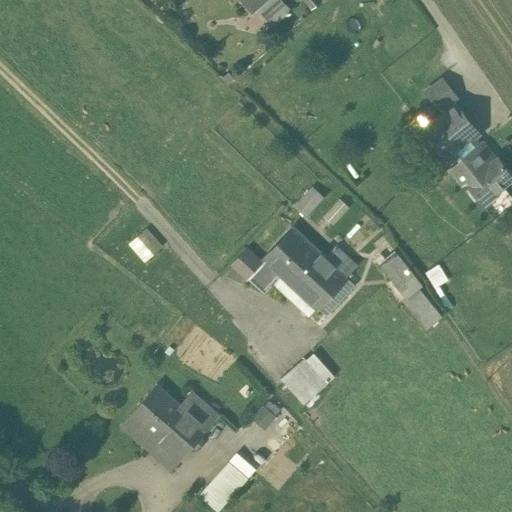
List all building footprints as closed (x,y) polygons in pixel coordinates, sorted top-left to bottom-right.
[(241,0),(250,11),(264,0),(241,0)] [(456,104),(423,130),(451,166),(474,148),(475,149),(478,147),(470,137),(461,144),(451,130),(460,122),(461,122),(467,118),(456,104)] [(451,166),(450,167),(463,185),(467,182),(466,182),(484,168),(472,152),(475,149),(474,148),(451,166)] [(484,168),(466,182),(467,182),(485,205),(486,205),(482,199),(493,191),(497,196),(498,195),(496,192),(511,179),(511,176),(503,164),(501,165),(496,158),(484,168)] [(313,187),(295,206),(306,216),(323,197),(313,187)] [(201,289),(146,227),(138,234),(133,239),(128,243),(183,305),(201,289)] [(138,234),(133,228),(128,232),(133,239),(138,234)] [(325,257),(294,228),(265,259),(265,260),(265,259),(282,275),(281,275),(317,308),(346,277),(345,277),(324,257),(325,257)] [(357,265),(336,245),(325,257),(324,257),(345,277),(346,277),(357,265)] [(394,251),(378,263),(406,298),(421,285),(394,251)] [(265,260),(248,278),(264,293),(281,275),(282,275),(265,259),(265,260)] [(327,382),(304,356),(302,358),(304,359),(283,378),(282,376),(280,378),(303,403),(327,382)] [(180,405),(156,384),(129,415),(180,460),(208,429),(180,405)] [(219,416),(192,392),(180,405),(208,429),(219,416)] [(267,426),(278,415),(266,404),(255,415),(267,426)] [(229,462),(200,495),(218,511),(235,491),(247,478),(229,462)]
